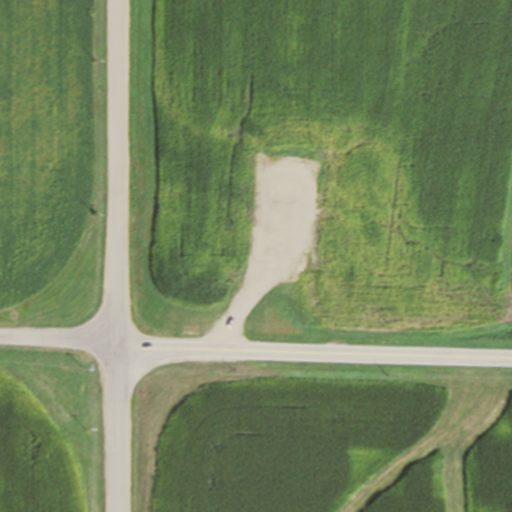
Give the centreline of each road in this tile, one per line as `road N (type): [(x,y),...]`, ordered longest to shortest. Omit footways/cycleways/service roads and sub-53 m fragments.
road 1 (secondary): [(119,511),(120,0)]
road 2 (secondary): [(511,360),(117,343)]
